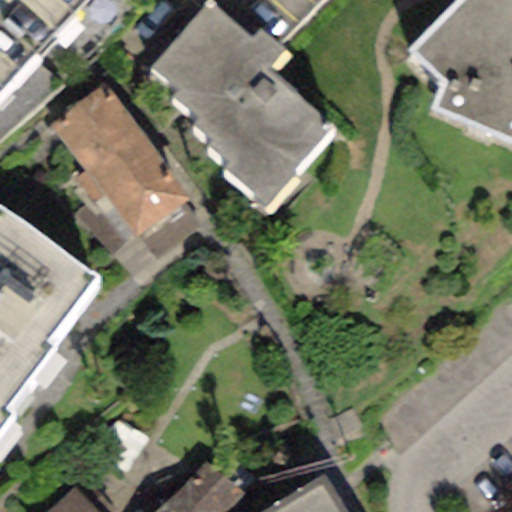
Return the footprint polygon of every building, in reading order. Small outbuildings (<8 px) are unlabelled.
[(0,0),(0,110),(106,0),(0,0)] [(511,0),(476,0),(407,70),(441,103),(429,130),(511,164),(511,0)] [(293,192),(333,148),(265,87),(283,67),(258,46),(251,54),(209,16),(150,81),(179,106),(173,112),(202,138),(197,143),(215,160),(211,165),(231,183),(226,188),(257,215),(253,219),(264,230),(295,194),(293,192)] [(104,95),(50,131),(135,253),(143,247),(155,266),(200,231),(104,95)] [(0,462),(13,445),(6,440),(54,378),(48,372),(97,309),(0,232),(0,462)] [(229,511),(238,505),(206,471),(163,511),(229,511)] [(87,511),(74,497),(57,511),(87,511)] [(331,511),(322,497),(297,511),(331,511)]
